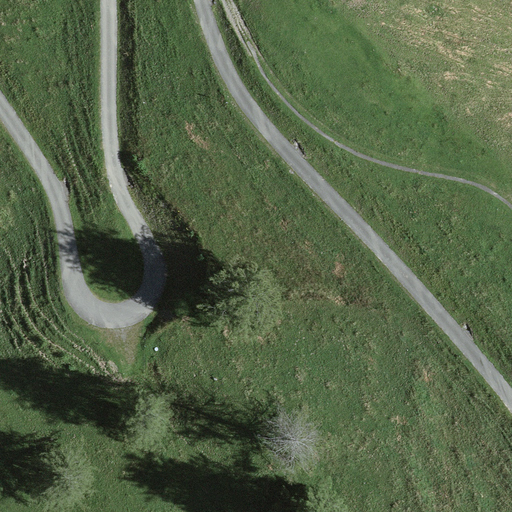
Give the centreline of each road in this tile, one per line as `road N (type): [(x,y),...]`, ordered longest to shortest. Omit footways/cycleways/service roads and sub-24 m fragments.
road 1 (track): [(0,108),(54,196),(79,302),(102,315),(124,315),(149,294),(149,261),(107,149),(106,0)]
road 2 (track): [(202,0),(224,75),(253,120),(511,400)]
